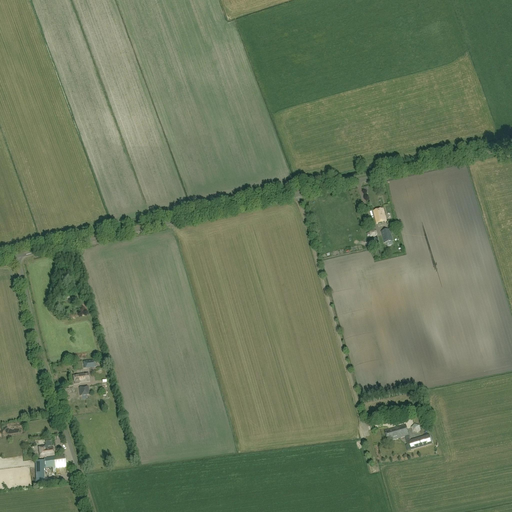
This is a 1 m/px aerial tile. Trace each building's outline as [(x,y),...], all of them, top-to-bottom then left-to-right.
[(383,210),(373,212),(376,225),(386,222),(383,210)] [(384,231),(381,232),(384,244),(393,241),(390,229),(384,231)] [(380,247),(378,238),(371,240),(373,249),(380,247)] [(89,382),(88,374),(73,376),(74,385),(79,384),(79,383),(89,382)] [(89,395),(88,386),(79,388),(80,396),(89,395)] [(413,432),(417,434),(420,430),(419,426),(415,425),(411,428),(413,432)] [(388,442),(405,437),(407,445),(409,445),(411,450),(431,445),(429,436),(410,441),(406,426),(385,431),(388,442)] [(45,449),(45,447),(39,448),(40,458),(46,457),(54,456),(53,448),(45,449)] [(44,461),(35,461),(35,469),(44,468),(56,467),(56,469),(66,467),(65,456),(44,459),(44,461)]
